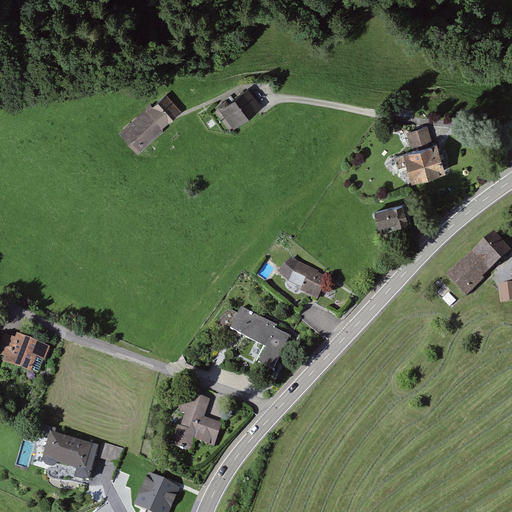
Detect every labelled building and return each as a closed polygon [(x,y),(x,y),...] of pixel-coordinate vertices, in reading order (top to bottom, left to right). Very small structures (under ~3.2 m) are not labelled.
[(249,91),(221,112),(235,130),(262,109),(249,91)] [(164,97),(120,135),(137,154),(180,116),(164,97)] [(429,128),(408,134),(413,151),(434,145),(429,128)] [(436,147),(406,156),(414,183),(444,174),(436,147)] [(404,206),(375,214),(379,229),(408,222),(404,206)] [(493,234),(445,276),(461,295),(510,253),(493,234)] [(327,277),(292,256),(278,272),(289,282),(318,298),(327,277)] [(511,282),(500,283),(501,302),(511,300),(511,282)] [(293,333),(241,309),(231,329),(264,344),(255,365),(273,374),(293,333)] [(49,348),(8,331),(0,351),(0,356),(39,373),(49,348)] [(209,401),(189,394),(171,444),(190,451),(194,441),(213,447),(221,425),(202,418),(209,401)] [(97,443),(52,432),(44,463),(89,475),(97,443)] [(114,460),(116,446),(103,444),(100,458),(114,460)] [(148,473),(134,504),(151,511),(170,511),(181,489),(148,473)]
